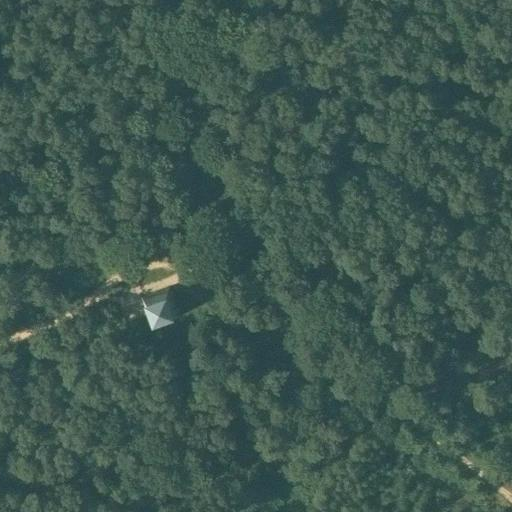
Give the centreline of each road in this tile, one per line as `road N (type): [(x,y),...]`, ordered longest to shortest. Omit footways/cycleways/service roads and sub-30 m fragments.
road 1 (track): [(511,501),(205,268)]
road 2 (track): [(211,0),(205,268)]
